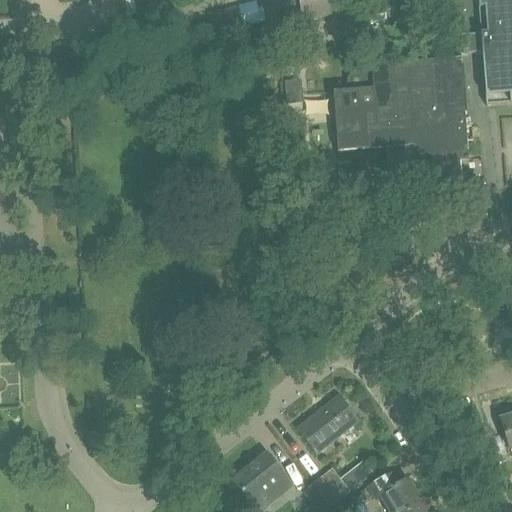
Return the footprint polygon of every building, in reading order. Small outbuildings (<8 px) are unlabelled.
[(341,0),(310,0),(308,0),(312,20),(344,14),(341,0)] [(511,0),(477,0),(480,34),(467,35),(460,36),(462,60),(482,59),(485,106),(511,104),(511,0)] [(126,16),(136,15),(134,1),(125,2),(126,16)] [(278,4),(260,8),(264,23),(281,19),(278,4)] [(209,39),(205,25),(205,24),(181,29),(185,45),(209,39)] [(347,92),(333,93),(337,153),(385,150),(387,188),(401,187),(401,195),(436,193),(436,187),(461,185),(458,154),(465,153),(464,128),(470,128),(469,120),(463,120),(463,117),(465,116),(462,60),(439,62),(370,67),(359,68),(347,79),(347,92)] [(299,172),(300,190),(309,189),(307,172),(299,172)] [(511,288),(503,292),(505,298),(501,303),(507,304),(511,322),(511,288)] [(511,405),(511,380),(474,385),(477,409),(511,405)] [(355,422),(337,399),(297,431),(316,454),(355,422)] [(509,451),(511,449),(511,417),(500,421),(509,451)] [(228,487),(237,498),(231,503),(237,511),(262,511),(264,511),(262,510),(290,487),(280,475),(281,472),(273,461),(269,462),(265,457),(228,487)] [(331,471),(312,485),(312,486),(329,509),(348,494),(331,471)] [(367,489),(368,489),(375,501),(380,498),(388,511),(408,511),(420,505),(406,481),(396,487),(389,476),(367,489)] [(300,495),(309,506),(305,511),(325,511),(329,509),(312,486),(300,495)]
